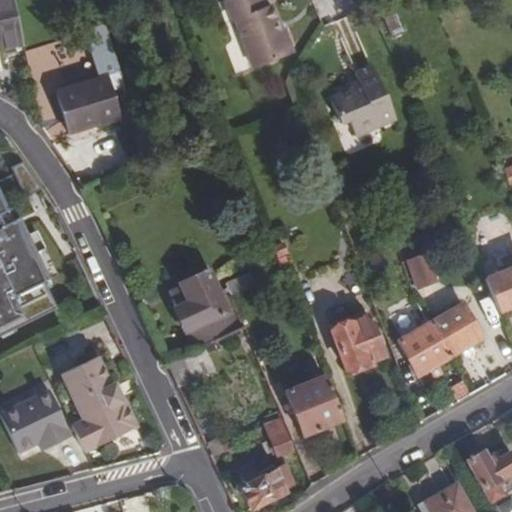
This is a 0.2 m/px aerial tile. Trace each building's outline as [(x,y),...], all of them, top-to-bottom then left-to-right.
[(0,0),(0,50),(22,45),(10,0),(0,0)] [(263,0),(229,0),(225,1),(233,22),(236,21),(254,69),(294,54),(284,29),(281,30),(272,6),(267,8),(263,0)] [(399,29),(393,13),(382,17),(389,33),(399,29)] [(100,81),(55,94),(67,135),(117,120),(104,79),(119,74),(104,28),(85,34),(100,81)] [(27,68),(59,65),(57,45),(25,48),(27,68)] [(373,68),(355,76),(360,88),(334,99),(331,105),(338,122),(344,124),(348,123),(355,139),(396,122),(373,68)] [(11,166),(26,194),(42,188),(22,160),(11,166)] [(0,337),(60,307),(47,281),(52,279),(18,210),(15,212),(0,183),(0,337)] [(284,250),(275,253),(279,264),(288,260),(284,250)] [(439,278),(427,251),(417,256),(409,259),(419,285),(439,278)] [(511,267),(488,278),(500,312),(511,306),(511,267)] [(258,284),(254,275),(226,287),(230,296),(258,284)] [(239,317),(234,305),(229,308),(233,318),(225,322),(218,305),(208,284),(170,302),(193,355),(203,350),(245,330),(239,317)] [(234,305),(232,300),(218,305),(225,322),(233,318),(229,308),(234,305)] [(411,303),(389,316),(401,337),(423,324),(411,303)] [(463,304),(430,322),(450,357),(483,337),(477,327),(482,323),(478,317),(472,320),(463,304)] [(383,355),(369,315),(333,330),(348,369),(383,355)] [(450,357),(430,322),(399,340),(408,357),(420,377),(450,357)] [(213,373),(203,350),(193,355),(168,367),(178,390),(213,373)] [(408,357),(398,364),(408,389),(423,382),(420,377),(408,357)] [(124,404),(116,386),(113,388),(99,359),(63,376),(85,423),(74,428),(87,456),(140,431),(126,403),(124,404)] [(322,370),(318,360),(310,363),(314,374),(322,370)] [(343,420),(324,374),(285,389),(304,435),(343,420)] [(74,440),(52,394),(3,418),(21,457),(54,441),(57,448),(74,440)] [(278,457),(294,450),(287,432),(285,433),(283,427),(268,434),(278,457)] [(511,490),(511,456),(511,455),(497,462),(493,457),(486,460),(483,455),(468,462),(490,503),(511,490)] [(294,489),(284,467),(277,470),(276,469),(258,478),(254,470),(244,475),(247,482),(246,483),(244,482),(242,480),(239,480),(237,481),(235,483),(235,485),(235,488),(237,490),(240,491),(242,490),(253,511),(288,494),(287,493),(294,489)] [(470,511),(456,484),(421,504),(425,511),(470,511)]
